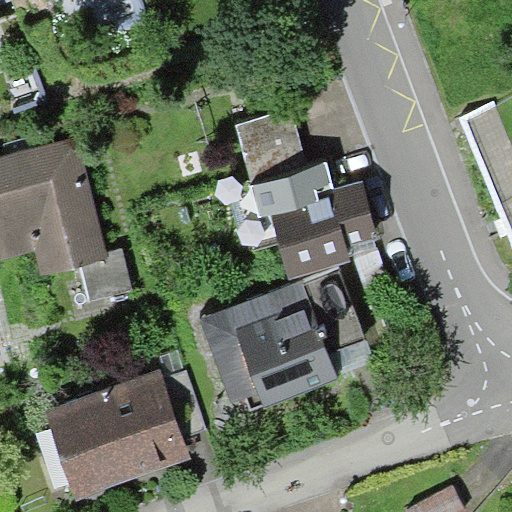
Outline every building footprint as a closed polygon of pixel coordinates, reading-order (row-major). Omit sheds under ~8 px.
[(457,118),(498,219),(510,248),(511,246),(511,161),(489,105),(457,118)] [(246,180),(301,165),(286,107),(231,122),(246,180)] [(98,256),(69,142),(0,159),(0,251),(33,243),(40,270),(98,256)] [(309,194),(301,165),(246,180),(254,209),(270,205),(309,194)] [(353,182),(309,194),(270,205),(288,271),(342,257),(338,244),(368,236),(353,182)] [(260,401),(331,376),(323,352),(360,338),(334,268),(226,308),(260,401)] [(172,440),(202,430),(181,371),(51,414),(76,485),(175,451),(172,440)] [(403,511),(457,511),(460,511),(447,486),(402,510),(403,511)]
